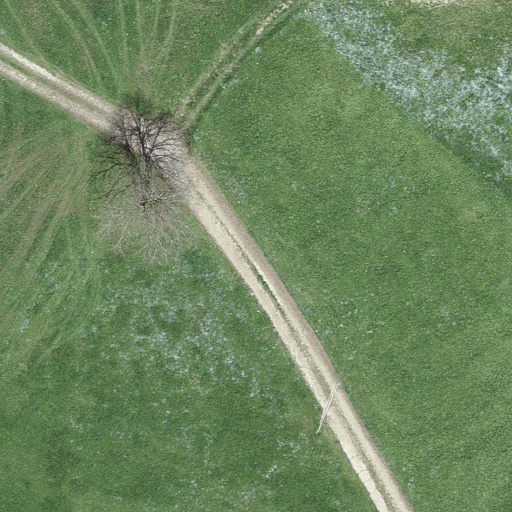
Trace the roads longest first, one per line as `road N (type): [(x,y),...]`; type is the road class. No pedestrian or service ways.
road 1 (track): [(0,43),(169,142),(387,511)]
road 2 (track): [(169,142),(300,0)]
